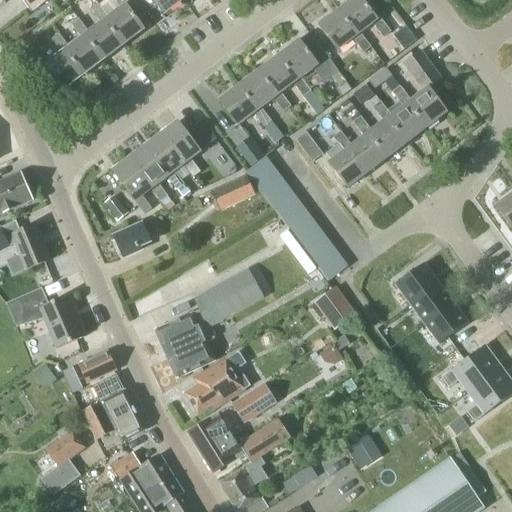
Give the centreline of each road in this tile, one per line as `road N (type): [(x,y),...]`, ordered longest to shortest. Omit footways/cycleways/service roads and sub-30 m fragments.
road 1 (unclassified): [(213,511),(162,425),(47,169)]
road 2 (residential): [(47,169),(86,150),(284,0)]
road 3 (residential): [(447,218),(495,136),(501,106)]
